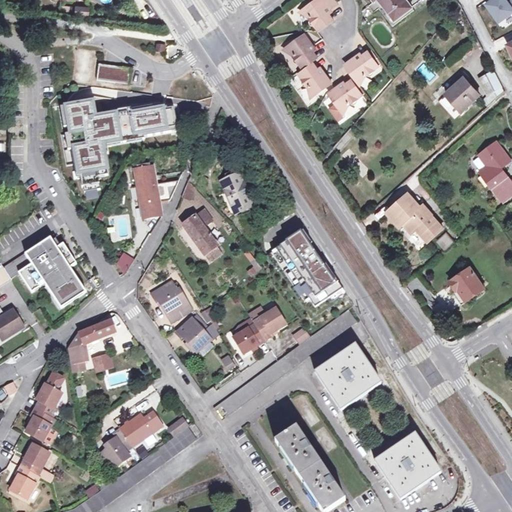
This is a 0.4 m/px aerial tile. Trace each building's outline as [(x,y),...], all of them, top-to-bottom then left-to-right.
[(309,19),(318,33),(333,22),(328,16),(325,12),(328,11),(336,5),(332,0),(318,0),(299,14),(309,19)] [(405,0),(371,0),(392,27),(414,12),(405,0)] [(511,0),(508,4),(505,0),(492,0),(486,5),(499,22),(511,13),(511,0)] [(77,6),(76,13),(87,14),(88,7),(77,6)] [(293,57),(302,70),(316,60),(312,53),(309,50),(312,48),(304,36),(283,51),(293,57)] [(164,53),(165,43),(155,43),(154,52),(164,53)] [(371,53),(368,55),(377,66),(379,64),(371,53)] [(356,58),(344,67),(354,80),(359,87),(365,77),(378,68),(377,66),(368,55),(368,54),(361,59),(358,61),(356,58)] [(132,70),(100,66),(98,81),(130,85),(132,70)] [(313,66),(299,76),(308,89),(310,100),(331,85),(323,74),(320,76),(318,72),(313,66)] [(494,72),(486,77),(494,92),(502,88),(494,72)] [(494,92),(486,77),(479,80),(488,96),(482,101),(488,107),(504,92),(502,88),(494,92)] [(463,78),(445,95),(461,112),(479,96),(463,78)] [(354,80),(351,82),(361,96),(364,94),(359,87),(354,80)] [(341,90),(339,87),(328,95),(335,105),(329,110),(338,122),(345,118),(343,116),(349,106),(362,97),(361,96),(351,82),(345,87),(341,90)] [(68,137),(71,137),(80,181),(84,180),(86,189),(87,189),(102,185),(101,178),(111,176),(106,155),(110,154),(109,148),(145,140),(145,138),(180,131),(175,109),(168,110),(168,108),(154,111),(154,107),(142,110),(141,107),(99,116),(95,102),(68,108),(68,109),(63,110),(68,137)] [(10,139),(10,163),(23,163),(23,139),(10,139)] [(511,195),(511,184),(511,183),(500,169),(510,162),(496,143),(479,156),(480,157),(487,166),(481,172),(479,173),(491,188),(503,203),(511,195)] [(487,166),(480,157),(473,162),(481,172),(487,166)] [(140,205),(160,202),(171,201),(180,181),(154,186),(153,176),(155,175),(153,168),(151,168),(150,164),(134,166),(140,205)] [(189,182),(197,186),(202,175),(194,171),(189,182)] [(222,182),(236,214),(255,205),(240,173),(222,182)] [(182,198),(190,202),(196,190),(189,183),(182,198)] [(102,185),(87,189),(88,194),(103,191),(102,185)] [(409,195),(389,212),(402,226),(403,225),(412,234),(416,230),(428,243),(443,229),(431,215),(427,219),(419,211),(422,209),(409,195)] [(160,202),(140,205),(143,220),(162,217),(163,216),(160,202)] [(427,219),(431,215),(424,207),(422,209),(419,211),(427,219)] [(402,226),(389,212),(386,214),(400,228),(402,226)] [(183,225),(205,256),(218,247),(196,216),(183,225)] [(304,231),(277,249),(293,272),(289,275),(308,303),(311,301),(316,308),(331,298),(334,303),(347,294),(327,264),(324,266),(320,259),(323,258),(304,231)] [(436,241),(445,251),(455,241),(446,232),(436,241)] [(55,235),(51,237),(57,246),(61,244),(55,235)] [(57,246),(51,237),(26,253),(32,263),(19,272),(32,292),(45,283),(62,308),(87,291),(71,266),(77,262),(75,259),(72,261),(63,247),(66,245),(64,242),(61,244),(57,246)] [(75,259),(66,245),(63,247),(72,261),(75,259)] [(218,247),(205,256),(210,263),(223,254),(218,247)] [(247,254),(255,266),(249,271),(252,276),(262,268),(250,251),(247,254)] [(32,263),(26,253),(4,268),(9,277),(32,263)] [(115,267),(127,273),(134,258),(122,253),(115,267)] [(9,277),(0,263),(0,285),(10,279),(9,277)] [(461,301),(463,304),(484,290),(470,268),(449,282),(455,292),(458,290),(460,293),(455,296),(459,303),(461,301)] [(157,303),(159,302),(173,323),(183,316),(181,312),(191,306),(179,288),(177,289),(172,281),(152,294),(157,303)] [(0,331),(2,330),(7,338),(24,327),(14,311),(6,315),(4,313),(0,306),(0,331)] [(11,307),(4,313),(6,315),(14,311),(11,307)] [(276,307),(267,313),(267,314),(256,322),(255,322),(256,325),(245,332),(234,338),(244,354),(273,337),(272,334),(287,325),(276,307)] [(267,314),(267,313),(263,307),(252,314),(256,322),(267,314)] [(349,310),(284,357),(269,367),(214,407),(216,410),(222,406),(229,415),(290,371),(357,322),(349,310)] [(196,315),(192,318),(204,331),(208,327),(196,315)] [(217,329),(220,327),(213,316),(210,318),(217,329)] [(204,331),(192,318),(177,333),(182,338),(184,336),(189,341),(188,342),(197,352),(212,339),(204,331)] [(256,325),(255,322),(253,319),(241,326),(245,332),(256,325)] [(116,332),(111,321),(81,333),(70,348),(74,371),(85,369),(84,361),(88,361),(85,345),(116,332)] [(304,329),(301,330),(307,339),(310,337),(304,329)] [(307,339),(301,330),(294,336),(300,344),(307,339)] [(316,373),(341,410),(381,384),(356,346),(316,373)] [(110,356),(95,359),(98,370),(112,367),(110,356)] [(235,366),(231,360),(225,363),(230,370),(235,366)] [(53,374),(46,387),(57,392),(62,382),(60,381),(62,378),(53,374)] [(8,396),(16,392),(13,385),(5,389),(8,396)] [(33,418),(30,424),(25,433),(42,442),(54,420),(52,418),(56,411),(54,409),(61,394),(57,392),(46,387),(45,386),(36,401),(39,402),(31,417),(33,418)] [(120,428),(121,430),(116,435),(117,437),(105,445),(107,448),(99,454),(111,471),(131,457),(127,451),(163,425),(154,412),(145,419),(141,413),(120,428)] [(169,430),(174,437),(188,427),(183,420),(169,430)] [(111,482),(103,489),(100,491),(75,509),(64,511),(95,511),(197,440),(188,427),(174,437),(111,482)] [(277,442),(322,511),(327,511),(345,501),(298,428),(277,442)] [(376,462),(401,499),(441,472),(416,435),(376,462)] [(18,476),(14,484),(10,491),(26,500),(39,477),(37,476),(38,475),(41,469),(49,453),(32,444),(20,467),(16,475),(18,476)] [(41,469),(38,475),(48,481),(51,475),(41,469)] [(99,483),(103,489),(111,482),(107,477),(99,483)]
